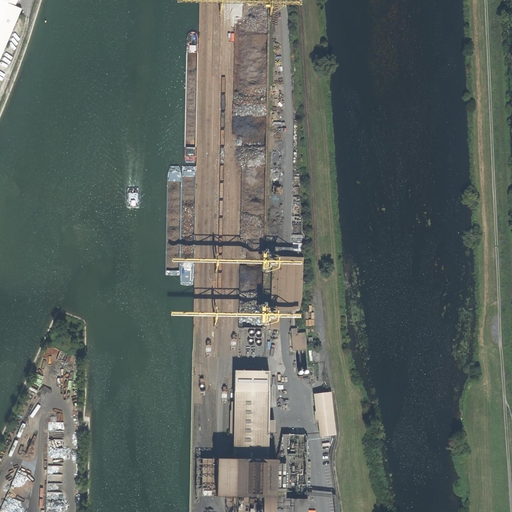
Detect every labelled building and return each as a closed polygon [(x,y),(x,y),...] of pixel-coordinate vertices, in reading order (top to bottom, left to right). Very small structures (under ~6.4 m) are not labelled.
[(0,0),(0,48),(17,10),(15,5),(17,0),(0,0)] [(272,257),(271,310),(280,310),(291,310),(296,310),(299,310),(302,294),(303,258),(272,257)] [(271,310),(270,329),(279,329),(280,310),(271,310)] [(291,310),(291,326),(293,350),(306,350),(305,333),(296,334),(297,331),(297,328),(296,328),(296,310),(291,310)] [(58,336),(55,343),(62,346),(65,339),(58,336)] [(236,496),(237,505),(242,505),(247,505),(247,496),(252,496),(275,497),(275,492),(276,459),(268,459),(269,435),(268,431),(268,421),(269,385),(249,385),(235,385),(234,385),(234,402),(231,402),(231,411),(230,411),(230,433),(233,433),(233,459),(236,459),(236,496)] [(330,392),(314,394),(316,411),(315,411),(316,420),(318,420),(320,437),(335,435),(330,392)] [(216,496),(217,459),(196,459),(196,496),(216,496)] [(216,496),(236,496),(236,459),(233,459),(217,459),(216,496)] [(307,511),(307,499),(287,499),(287,492),(275,492),(275,497),(275,511),(307,511)] [(251,511),(275,511),(275,497),(252,496),(251,511)]
